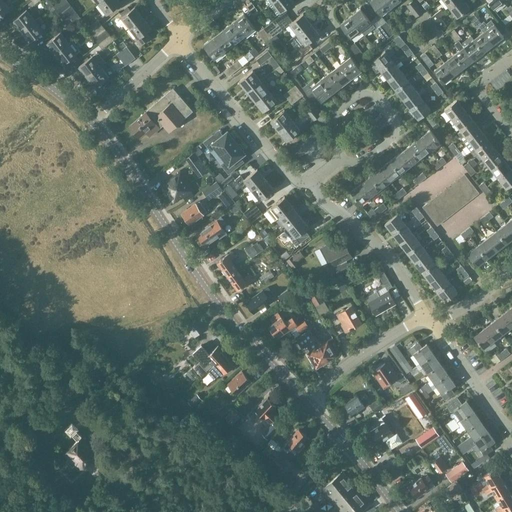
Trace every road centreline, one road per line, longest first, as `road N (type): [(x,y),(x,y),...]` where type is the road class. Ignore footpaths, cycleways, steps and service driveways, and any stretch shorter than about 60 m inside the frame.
road 1 (tertiary): [(303,399),(214,302),(89,122)]
road 2 (residential): [(312,184),(294,180),(179,40)]
road 3 (residential): [(429,321),(388,256),(320,200),(312,184)]
road 4 (residential): [(303,399),(406,326),(429,321)]
road 5 (residential): [(511,431),(429,321)]
road 6 (residential): [(394,126),(373,95),(357,95),(332,124),(337,161)]
road 7 (residential): [(89,122),(179,40)]
